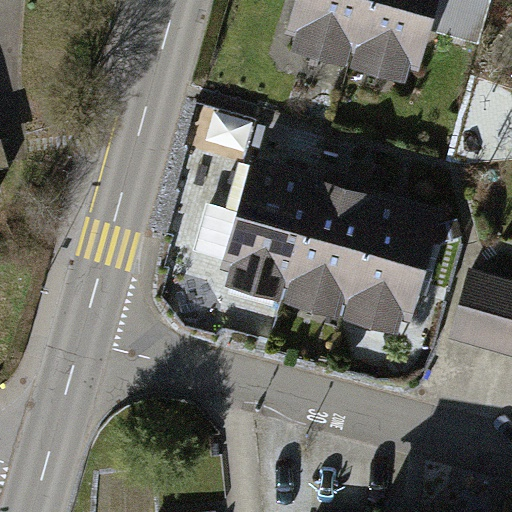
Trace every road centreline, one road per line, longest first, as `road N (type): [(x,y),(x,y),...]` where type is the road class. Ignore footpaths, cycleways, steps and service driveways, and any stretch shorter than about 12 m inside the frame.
road 1 (unknown): [(32,511),(173,0)]
road 2 (residential): [(82,336),(511,444)]
